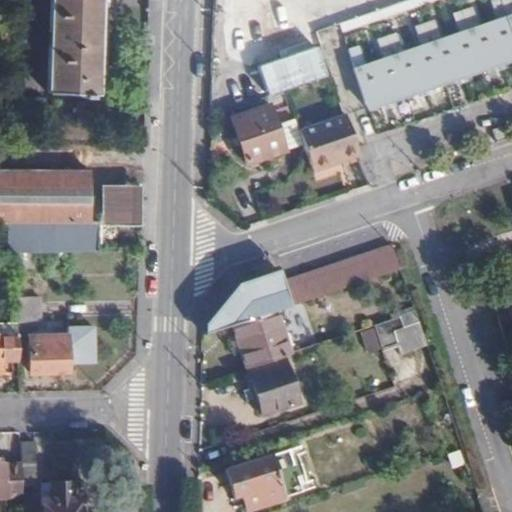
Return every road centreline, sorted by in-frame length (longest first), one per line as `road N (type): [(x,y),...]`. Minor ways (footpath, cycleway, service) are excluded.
road 1 (residential): [(417,191),(511,499)]
road 2 (secondary): [(173,271),(181,0)]
road 3 (residential): [(173,271),(417,191)]
road 4 (residential): [(0,414),(167,410)]
road 5 (secondary): [(167,410),(173,271)]
